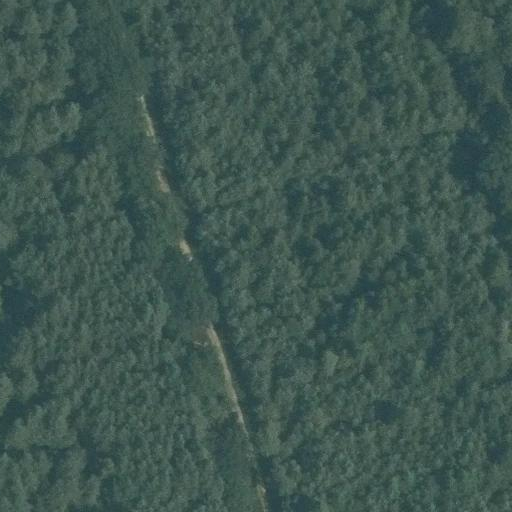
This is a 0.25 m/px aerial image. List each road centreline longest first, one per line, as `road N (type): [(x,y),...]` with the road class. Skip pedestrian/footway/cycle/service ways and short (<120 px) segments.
road 1 (track): [(511,120),(175,222)]
road 2 (track): [(175,222),(263,511)]
road 3 (track): [(105,0),(150,151)]
road 4 (track): [(150,151),(0,188)]
